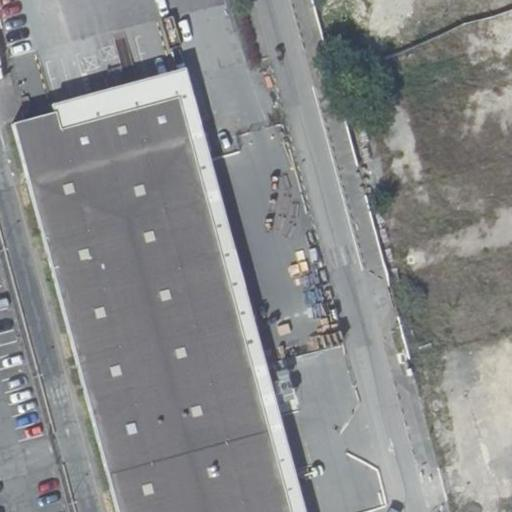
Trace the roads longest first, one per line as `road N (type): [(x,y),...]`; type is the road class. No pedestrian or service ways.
road 1 (unclassified): [(271,0),(415,511)]
road 2 (unclassified): [(96,511),(0,151)]
